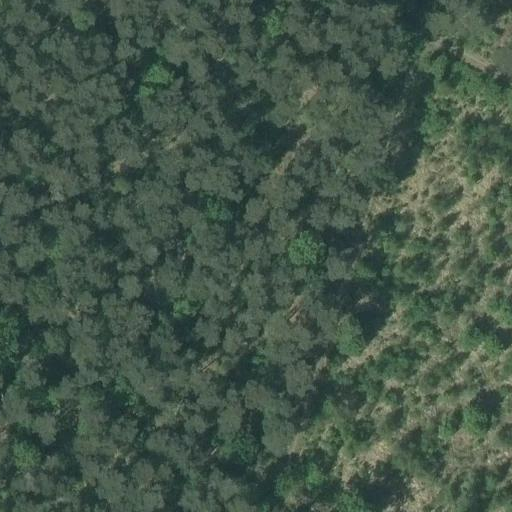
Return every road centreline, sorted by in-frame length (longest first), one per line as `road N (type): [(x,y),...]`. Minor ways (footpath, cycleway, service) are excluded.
road 1 (track): [(423,42),(266,511)]
road 2 (track): [(277,477),(0,332)]
road 3 (track): [(511,88),(344,0)]
